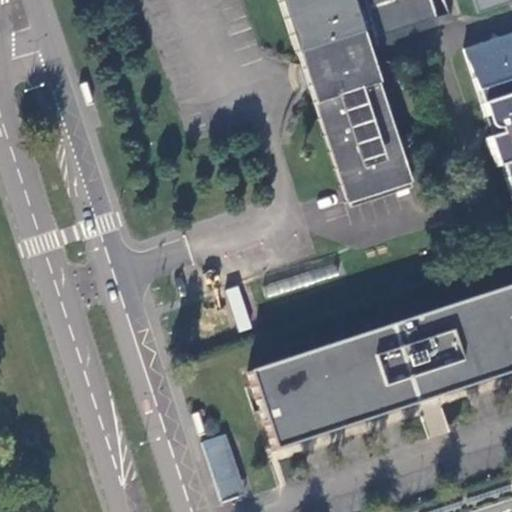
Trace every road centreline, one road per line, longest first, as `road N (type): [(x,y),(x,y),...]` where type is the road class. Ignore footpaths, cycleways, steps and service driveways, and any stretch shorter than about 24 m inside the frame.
road 1 (tertiary): [(193,511),(46,43)]
road 2 (tertiary): [(0,99),(132,511)]
